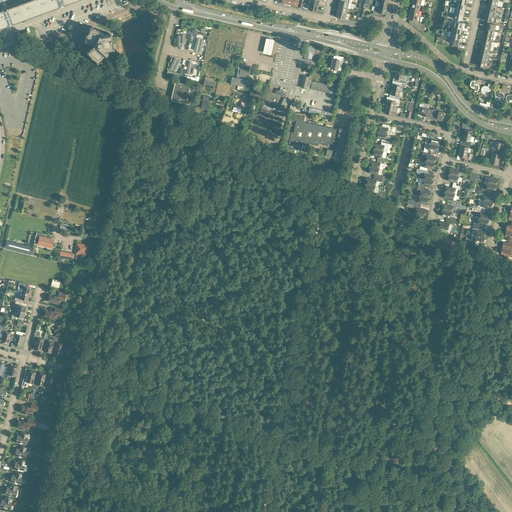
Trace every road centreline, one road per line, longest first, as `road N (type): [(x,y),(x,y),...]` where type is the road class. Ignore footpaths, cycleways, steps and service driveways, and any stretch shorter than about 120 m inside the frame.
road 1 (unclassified): [(511,271),(39,51)]
road 2 (tertiary): [(176,8),(385,58)]
road 3 (tertiary): [(387,49),(181,0)]
road 4 (residential): [(48,138),(31,211),(79,223),(96,150)]
road 5 (tertiary): [(385,58),(426,71),(473,119),(511,133)]
road 6 (tertiary): [(511,122),(469,106),(429,61),(387,49)]
road 7 (track): [(107,232),(140,97)]
road 8 (residential): [(511,81),(464,70),(477,0)]
